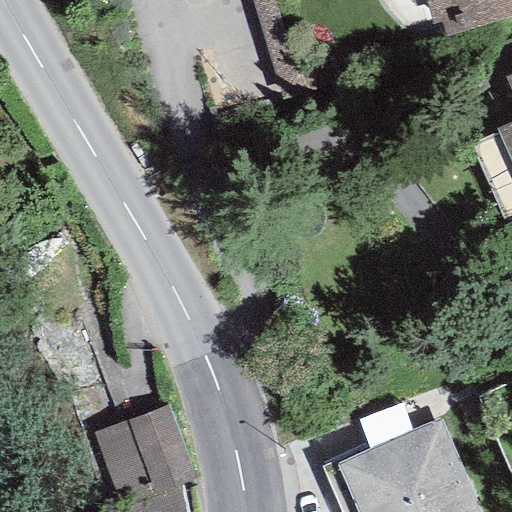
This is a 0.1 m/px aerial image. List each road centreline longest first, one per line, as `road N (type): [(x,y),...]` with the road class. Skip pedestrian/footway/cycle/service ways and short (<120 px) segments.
road 1 (secondary): [(0,13),(180,329),(239,511)]
road 2 (unknown): [(218,181),(351,141),(369,143),(396,158),(479,279),(497,292),(511,291)]
road 3 (unknown): [(180,329),(259,330),(264,304),(251,248),(218,181)]
road 4 (unknown): [(218,181),(179,88),(184,48),(196,28),(244,0)]
